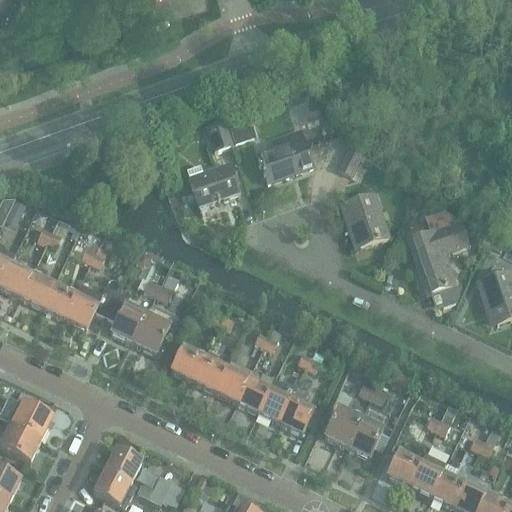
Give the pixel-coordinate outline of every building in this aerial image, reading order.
[(233,151),(225,127),(207,134),(215,157),(233,151)] [(312,173),(299,135),(274,143),(278,155),(257,162),(267,189),(288,182),(288,181),(312,173)] [(351,182),(363,158),(347,151),(335,175),(351,182)] [(199,169),(185,174),(189,183),(188,183),(198,213),(238,199),(228,170),(203,178),(199,169)] [(388,244),(373,200),(340,211),(354,255),(388,244)] [(14,204),(8,216),(13,218),(15,214),(17,215),(21,207),(14,204)] [(0,226),(3,228),(8,216),(0,212),(0,226)] [(12,232),(17,221),(13,218),(8,216),(3,228),(12,232)] [(424,223),(430,238),(436,236),(435,236),(461,228),(442,216),(424,223)] [(57,225),(51,237),(61,242),(67,229),(57,225)] [(430,238),(408,246),(426,300),(454,291),(444,260),(469,252),(461,228),(435,236),(436,236),(430,238)] [(46,249),(51,237),(43,233),(37,244),(46,249)] [(55,253),(61,242),(51,237),(46,249),(55,253)] [(0,288),(9,270),(0,265),(0,256),(3,251),(0,249),(0,288)] [(89,270),(95,258),(86,254),(81,266),(89,270)] [(142,270),(147,268),(150,261),(140,257),(135,268),(142,270)] [(99,274),(104,263),(95,258),(89,270),(99,274)] [(0,294),(19,304),(31,280),(9,270),(0,288),(0,294)] [(42,315),(53,291),(41,286),(46,275),(35,270),(31,280),(19,304),(42,315)] [(511,324),(511,283),(510,277),(476,288),(491,332),(511,324)] [(177,285),(167,279),(161,291),(172,296),(177,285)] [(155,302),(161,291),(148,285),(142,296),(155,302)] [(104,323),(93,318),(96,312),(85,307),(90,295),(79,289),(74,301),(62,325),(84,336),(80,343),(92,348),(104,323)] [(62,325),(74,301),(53,291),(42,315),(62,325)] [(166,308),(172,296),(161,291),(155,302),(166,308)] [(154,360),(174,319),(152,309),(146,320),(132,349),(154,360)] [(132,349),(146,320),(124,310),(115,328),(104,323),(92,348),(103,354),(110,339),(132,349)] [(219,333),(225,321),(216,316),(210,328),(219,333)] [(228,337),(234,325),(225,321),(219,333),(228,337)] [(262,353),(268,342),(259,338),(253,349),(262,353)] [(268,365),(277,346),(268,342),(262,353),(264,354),(260,362),(268,365)] [(192,387),(204,362),(203,364),(181,353),(170,376),(192,387)] [(213,398),(225,374),(213,368),(218,360),(208,355),(204,362),(192,387),(213,398)] [(306,374),(311,363),(302,359),(296,370),(306,374)] [(314,379),(320,368),(311,363),(306,374),(314,379)] [(235,408),(246,385),(225,374),(213,398),(235,408)] [(278,430),(296,393),(286,388),(285,389),(275,384),(269,396),(268,395),(256,419),(278,430)] [(256,419),(268,395),(246,385),(235,408),(256,419)] [(369,406),(375,394),(363,388),(357,400),(369,406)] [(311,417),(298,410),(304,399),(296,395),(297,393),(296,393),(278,430),(300,440),(311,417)] [(380,412),(386,400),(375,394),(369,406),(380,412)] [(40,446),(51,424),(22,408),(10,431),(40,446)] [(347,453),(364,416),(355,412),(352,419),(339,413),(325,442),(347,453)] [(369,464),(383,434),(387,425),(365,414),(364,416),(347,453),(369,464)] [(479,436),(484,423),(472,418),(467,431),(479,436)] [(435,437),(441,426),(431,421),(431,422),(427,420),(422,430),(435,437)] [(444,442),(450,430),(441,426),(435,437),(444,442)] [(494,428),(484,447),(493,451),(502,432),(494,428)] [(0,453),(28,468),(39,447),(40,446),(10,431),(0,451),(0,453)] [(478,458),(484,447),(462,436),(455,451),(464,456),(466,452),(478,458)] [(487,463),(493,451),(484,447),(478,458),(487,463)] [(144,481),(148,472),(114,454),(103,476),(130,490),(136,477),(144,481)] [(407,491),(418,468),(397,458),(386,481),(407,491)] [(430,502),(441,479),(446,469),(425,459),(420,469),(418,468),(407,491),(430,502)] [(0,502),(9,507),(19,486),(0,475),(0,502)] [(450,511),(452,511),(468,480),(459,475),(454,485),(441,479),(430,502),(450,511)] [(125,511),(135,492),(130,490),(103,476),(92,499),(118,511),(125,511)] [(200,498),(207,484),(200,480),(193,494),(200,498)] [(478,511),(484,500),(472,494),(477,484),(468,480),(452,511),(478,511)] [(159,509),(170,487),(160,482),(152,496),(148,504),(157,508),(159,509)] [(148,504),(152,496),(141,491),(137,498),(140,500),(136,507),(146,511),(155,511),(157,508),(148,504)] [(260,511),(262,511),(238,499),(232,510),(231,509),(229,511),(260,511)] [(505,511),(506,511),(484,500),(478,511),(505,511)] [(0,511),(5,511),(7,509),(9,507),(0,502),(0,511)]
